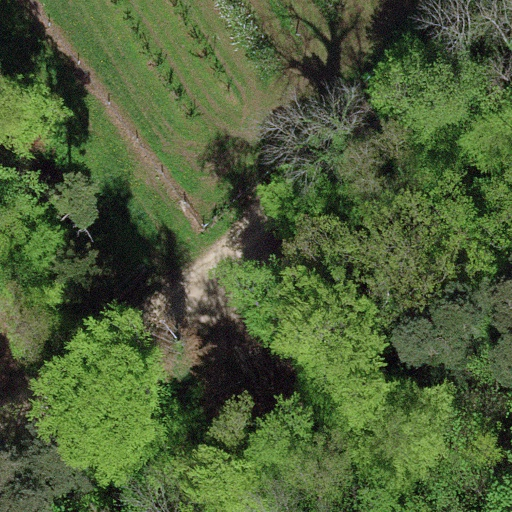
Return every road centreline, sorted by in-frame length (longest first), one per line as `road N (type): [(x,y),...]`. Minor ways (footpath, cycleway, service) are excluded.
road 1 (track): [(504,0),(181,287),(0,416)]
road 2 (track): [(511,217),(306,279),(230,290),(181,287)]
